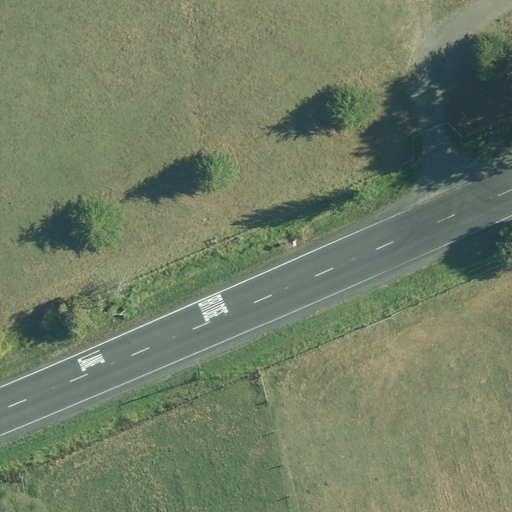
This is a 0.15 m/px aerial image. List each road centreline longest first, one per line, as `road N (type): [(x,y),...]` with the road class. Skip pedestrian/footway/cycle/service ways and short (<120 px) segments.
road 1 (unclassified): [(0,414),(511,188)]
road 2 (track): [(498,0),(450,36),(436,73),(436,137),(455,212)]
